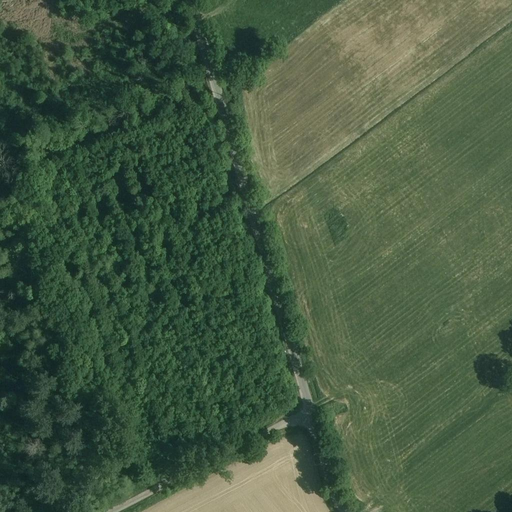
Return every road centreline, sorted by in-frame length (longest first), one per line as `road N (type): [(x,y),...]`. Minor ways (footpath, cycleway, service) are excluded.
road 1 (unclassified): [(310,411),(190,0)]
road 2 (unclassified): [(114,511),(310,411)]
